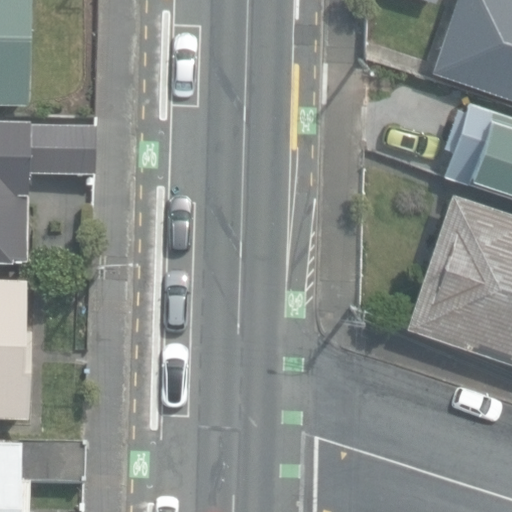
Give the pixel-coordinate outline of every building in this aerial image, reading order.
[(0,0),(0,109),(27,110),(29,0),(0,0)] [(511,0),(452,0),(430,65),(511,93),(511,0)] [(444,172),(511,193),(511,106),(466,93),(462,105),(457,104),(443,147),(451,150),(444,172)] [(29,190),(30,176),(31,127),(0,125),(0,266),(15,267),(15,264),(34,265),(36,191),(29,190)] [(31,127),(30,176),(96,178),(97,128),(31,127)] [(406,323),(511,358),(511,208),(451,188),(406,323)] [(0,415),(26,416),(29,329),(23,329),(24,280),(0,278),(0,415)] [(0,511),(27,511),(28,483),(87,485),(88,444),(0,442),(0,511)]
